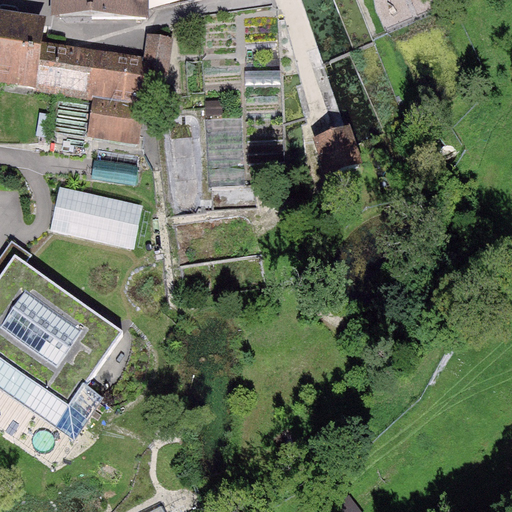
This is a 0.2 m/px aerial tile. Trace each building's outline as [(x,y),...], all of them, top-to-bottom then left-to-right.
[(52,0),(53,17),(151,18),(151,0),(52,0)] [(47,19),(0,11),(0,80),(37,86),(43,43),(47,19)] [(170,71),(175,39),(150,36),(147,59),(145,68),(170,71)] [(37,86),(140,101),(145,68),(147,59),(43,43),(37,86)] [(96,108),(92,135),(134,141),(138,114),(96,108)] [(319,142),(330,177),(358,168),(346,133),(319,142)] [(133,247),(141,208),(63,192),(55,231),(133,247)] [(0,282),(17,259),(27,265),(33,257),(14,243),(0,263),(0,282)] [(125,335),(27,265),(17,259),(0,282),(0,388),(58,429),(73,408),(88,388),(125,335)] [(58,429),(0,388),(0,434),(53,472),(75,441),(105,400),(88,388),(73,408),(58,429)]
